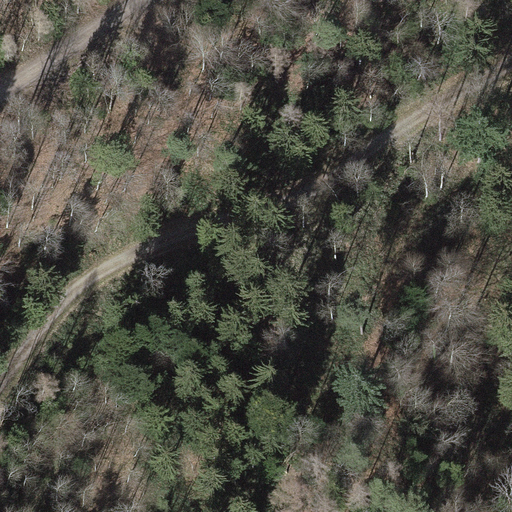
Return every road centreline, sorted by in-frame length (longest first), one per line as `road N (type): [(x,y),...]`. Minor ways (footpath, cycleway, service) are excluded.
road 1 (track): [(0,389),(76,291),(137,250),(260,220),(340,189),(409,124),(511,66)]
road 2 (track): [(0,97),(137,0)]
